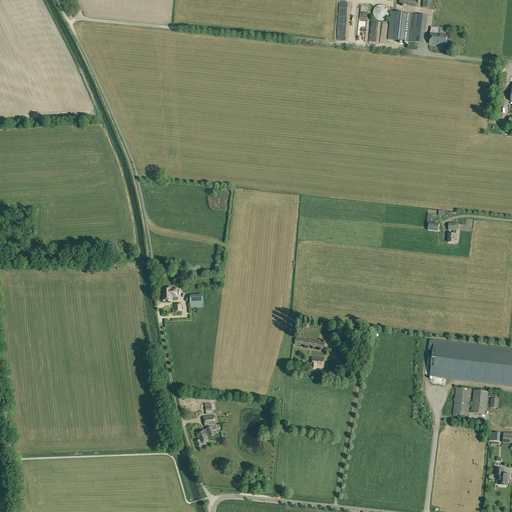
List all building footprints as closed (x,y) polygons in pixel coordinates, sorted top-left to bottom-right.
[(431,9),(432,0),(422,0),(422,8),(431,9)] [(360,4),(358,19),(365,20),(367,5),(360,4)] [(386,18),(387,18),(387,17),(388,16),(388,15),(388,14),(388,13),(388,12),(388,11),(388,10),(387,10),(387,9),(387,8),(386,8),(386,7),(385,7),(385,6),(384,6),(383,6),(382,6),(382,5),(381,5),(380,5),(379,5),(379,6),(378,6),(377,6),(376,6),(376,7),(375,7),(375,8),(374,8),(374,9),(373,10),(373,11),(373,12),(373,13),(373,14),(373,15),(373,16),(373,17),(374,17),(374,18),(375,18),(375,19),(376,19),(376,20),(377,20),(378,20),(378,21),(379,21),(380,21),(381,21),(382,21),(383,21),(383,20),(384,20),(385,20),(385,19),(386,19),(386,18)] [(425,33),(427,16),(413,14),(411,30),(409,30),(411,14),(396,12),(391,12),(388,40),(393,40),(423,44),(424,33),(425,33)] [(437,44),(446,45),(447,35),(440,34),(441,29),(438,29),(437,33),(430,33),(429,44),(437,45),(437,44)] [(439,224),(431,223),(432,219),(431,219),(432,215),(428,214),(427,223),(429,223),(428,231),(438,232),(439,224)] [(453,231),(453,233),(456,233),(456,231),(458,231),(458,224),(457,224),(448,223),(448,231),(453,231)] [(456,233),(453,233),(453,234),(448,234),(448,243),(455,243),(455,238),(456,239),(456,234),(456,233)] [(156,276),(159,285),(165,283),(162,274),(156,276)] [(162,301),(172,300),(172,296),(177,296),(176,288),(171,289),(171,288),(161,288),(162,301)] [(203,308),(202,295),(189,295),(190,308),(203,308)] [(173,304),(174,312),(182,311),(181,304),(173,304)] [(294,345),(324,349),(325,343),(313,341),(313,340),(307,339),(307,340),(295,338),(294,345)] [(511,349),(434,340),(429,377),(511,386),(511,349)] [(323,368),(324,359),(311,357),(310,367),(310,370),(315,371),(316,368),(323,368)] [(468,417),(471,390),(456,388),(453,415),(468,417)] [(486,415),(488,397),(489,394),(489,392),(474,390),(471,413),(486,415)] [(490,408),(498,409),(499,399),(491,398),(490,408)] [(204,431),(204,430),(196,433),(198,440),(195,442),(197,447),(201,446),(201,444),(208,441),(206,437),(208,436),(209,437),(215,435),(211,427),(211,426),(215,426),(214,415),(214,414),(203,415),(203,416),(204,427),(206,427),(206,429),(205,429),(206,430),(204,431)] [(491,432),(490,441),(500,441),(500,433),(491,432)] [(498,483),(499,484),(498,485),(507,486),(508,479),(509,479),(509,474),(503,474),(503,470),(496,469),(496,476),(499,476),(499,480),(498,480),(497,481),(497,483),(498,483)]
